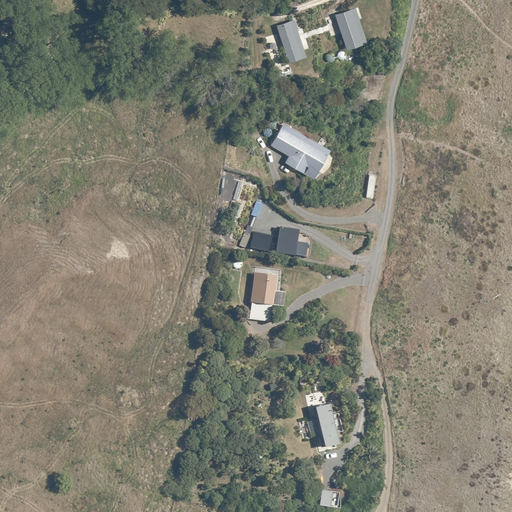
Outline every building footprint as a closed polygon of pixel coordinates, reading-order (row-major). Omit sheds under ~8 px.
[(367,43),(356,7),(335,14),(346,49),(367,43)] [(306,57),(294,19),(277,25),(289,63),(306,57)] [(334,151),(283,123),(271,145),(289,155),(285,162),(316,179),(320,172),(325,175),(334,159),(331,157),(334,151)] [(253,268),(248,318),(268,320),(270,303),(283,304),(284,292),(277,291),(280,271),(253,268)] [(326,400),(324,389),(307,393),(311,419),(306,419),(309,434),(315,434),(317,447),(340,440),(338,433),(337,430),(342,429),(339,412),(333,413),(330,399),(326,400)] [(342,490),(321,487),(319,503),(340,506),(342,490)]
